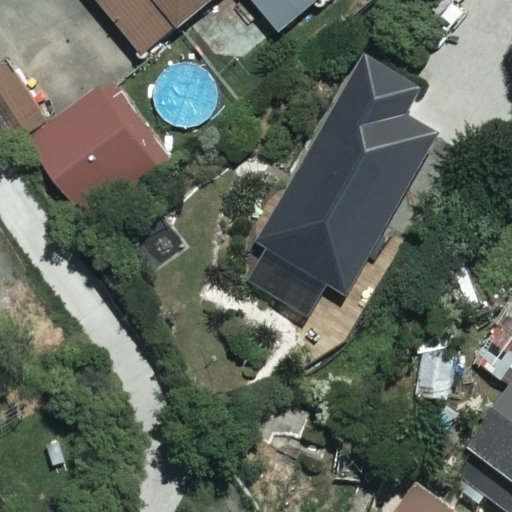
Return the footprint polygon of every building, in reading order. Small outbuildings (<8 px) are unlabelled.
[(278,29),(312,0),(99,0),(142,52),(205,0),(206,0),(230,28),(258,4),(278,29)] [(415,80),(363,50),(257,241),(347,291),(438,128),(400,106),(415,80)] [(155,162),(108,90),(32,139),(79,211),(155,162)] [(511,511),(511,367),(464,447),(510,475),(492,505),(503,511),(511,511)] [(450,511),(415,488),(398,511),(450,511)]
